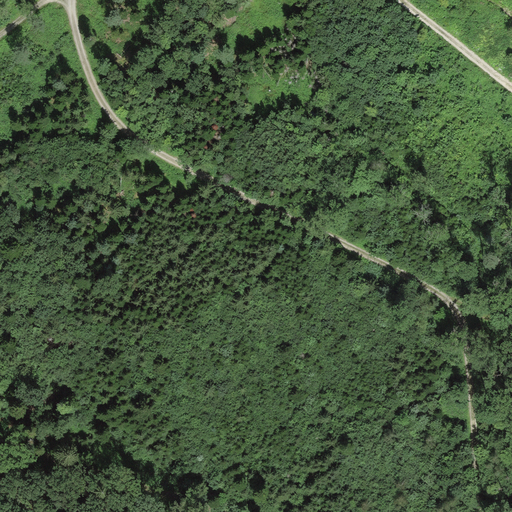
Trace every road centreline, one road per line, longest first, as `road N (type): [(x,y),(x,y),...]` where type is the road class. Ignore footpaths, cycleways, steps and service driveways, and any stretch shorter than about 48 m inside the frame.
road 1 (track): [(75,0),(83,64),(121,126),(461,303),(511,338)]
road 2 (track): [(236,511),(0,440)]
road 3 (track): [(461,303),(480,511)]
road 4 (track): [(403,0),(511,82)]
